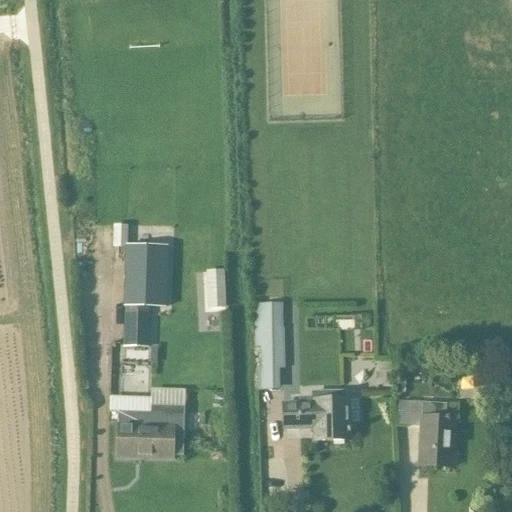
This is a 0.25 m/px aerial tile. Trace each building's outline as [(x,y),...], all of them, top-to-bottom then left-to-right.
[(125,207),(124,307),(164,307),(165,207),(125,207)] [(209,289),(224,288),(224,272),(208,272),(209,289)] [(278,330),(277,305),(255,305),(256,348),(260,347),(261,369),(257,369),(258,390),(277,389),(277,368),(283,368),(282,330),(278,330)] [(147,313),(124,313),(124,347),(147,348),(147,313)] [(355,328),(355,319),(336,318),(336,327),(355,328)] [(314,423),(314,442),(350,441),(350,423),(358,423),(357,401),(315,402),(315,404),(284,405),(284,429),(300,429),(300,423),(314,423)] [(424,404),(420,467),(451,469),(454,421),(445,421),(446,405),(424,404)] [(118,425),(117,458),(173,460),(174,426),(118,425)]
